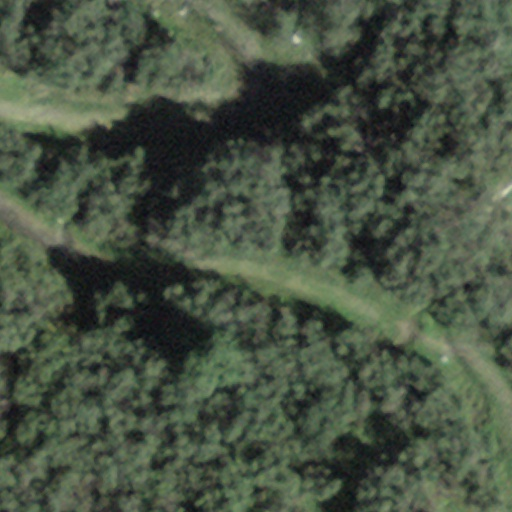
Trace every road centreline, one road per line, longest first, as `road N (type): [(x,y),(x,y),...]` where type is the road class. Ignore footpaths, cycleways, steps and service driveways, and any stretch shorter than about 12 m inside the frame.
road 1 (track): [(511,376),(459,314),(119,229),(0,158)]
road 2 (track): [(0,96),(286,89),(211,0)]
